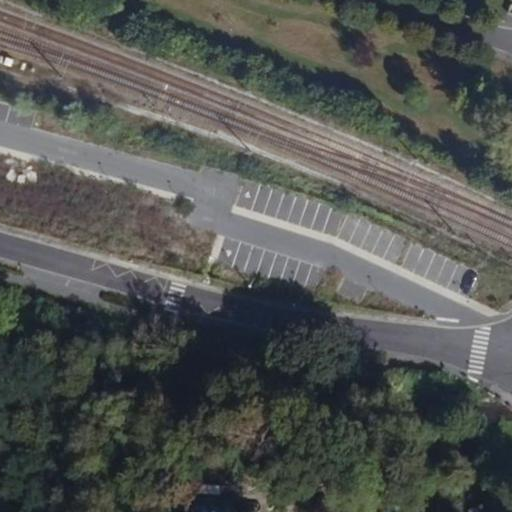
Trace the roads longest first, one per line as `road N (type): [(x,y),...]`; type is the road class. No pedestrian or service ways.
road 1 (secondary): [(0,245),(238,310),(511,355)]
road 2 (residential): [(225,222),(208,193),(0,136)]
road 3 (residential): [(511,44),(370,0)]
